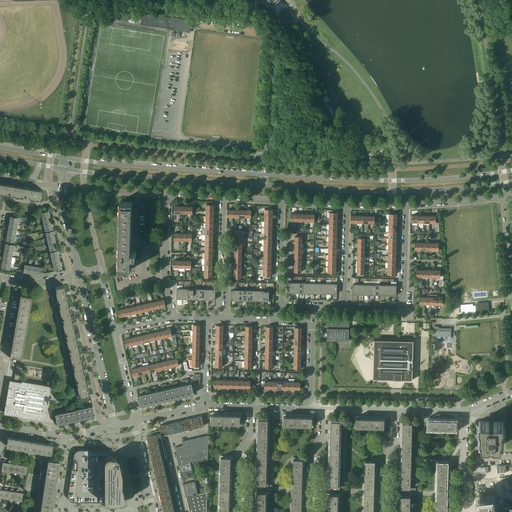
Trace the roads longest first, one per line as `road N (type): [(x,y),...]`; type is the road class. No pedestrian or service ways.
road 1 (secondary): [(68,170),(389,192),(511,181)]
road 2 (secondary): [(511,170),(389,180),(69,159)]
road 3 (residential): [(173,318),(165,277),(168,194),(223,197)]
road 4 (residential): [(405,205),(404,308),(344,306)]
road 5 (residential): [(113,426),(79,273)]
road 6 (residential): [(185,511),(167,438),(205,429),(205,405)]
road 7 (residential): [(226,319),(223,197)]
